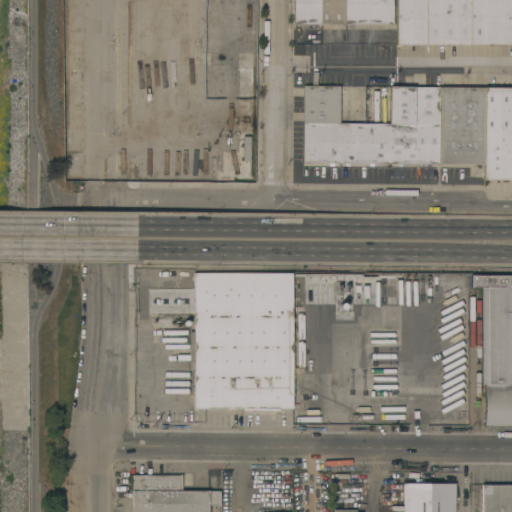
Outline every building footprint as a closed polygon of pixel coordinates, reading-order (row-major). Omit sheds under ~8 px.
[(321,24),(321,28),(313,28),(313,24),(293,24),(293,0),(392,0),(392,24),(321,24)] [(511,0),(511,44),(396,44),(396,0),(511,0)] [(439,163),(352,163),(352,165),(325,165),(325,163),(302,163),(303,85),(339,85),(339,123),(390,123),(390,86),(439,87),(439,163)] [(440,87),(511,87),(511,180),(483,180),(483,164),(440,164),(440,87)] [(292,297),(292,317),(194,316),(189,316),(189,298),(172,298),(172,288),(189,288),(189,286),(194,286),(194,273),(293,273),(293,275),(292,297)] [(326,275),(326,297),(292,297),(293,275),(326,275)] [(511,425),(484,425),(484,384),(481,384),(481,286),(471,286),(471,275),(511,275),(511,425)] [(402,291),(440,291),(440,297),(451,297),(451,314),(439,314),(439,374),(423,374),(423,381),(402,381),(402,291)] [(294,317),(294,321),(292,321),(292,408),(279,408),(279,410),(244,410),(244,408),(233,408),(233,410),(229,410),(229,408),(194,408),(194,370),(189,370),(189,331),(194,331),(194,316),(292,317),(294,317)] [(132,511),(132,475),(182,475),(182,491),(220,491),(220,505),(209,505),(209,511),(132,511)] [(402,511),(402,483),(454,483),(454,511),(402,511)] [(511,511),(481,511),(481,485),(511,484),(511,511)]
